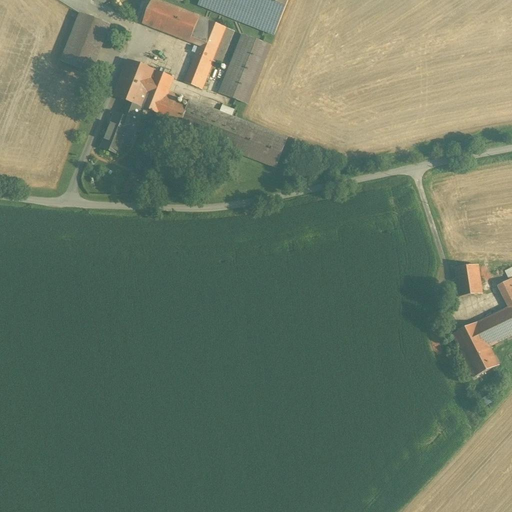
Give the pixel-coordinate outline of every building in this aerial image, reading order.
[(233,32),(154,0),(152,0),(143,25),(200,46),(184,83),(202,90),(213,61),(221,65),(233,32)] [(200,0),(199,5),(274,35),(288,0),(200,0)] [(109,26),(81,15),(62,62),(90,73),(109,26)] [(220,94),(247,105),(270,46),(243,35),(220,94)] [(128,60),(113,97),(130,103),(143,109),(159,115),(181,123),(187,108),(186,108),(175,104),(178,97),(168,93),(174,79),(128,60)] [(181,123),(178,129),(234,152),(245,123),(231,118),(234,111),(222,106),(219,113),(189,101),(186,108),(187,108),(181,123)] [(120,117),(115,115),(112,121),(114,122),(109,136),(107,135),(102,148),(118,154),(124,140),(128,142),(133,131),(135,132),(138,124),(137,123),(143,109),(130,103),(126,114),(122,113),(120,117)] [(245,123),(234,152),(245,156),(276,168),(287,140),(245,123)] [(137,185),(145,188),(153,167),(145,164),(142,172),(137,185)] [(137,185),(142,172),(135,169),(130,182),(137,185)] [(488,264),(455,269),(459,298),(493,293),(488,264)] [(466,360),(489,348),(511,336),(511,279),(498,287),(509,308),(453,335),(466,360)] [(489,348),(466,360),(474,378),(498,366),(489,348)] [(481,409),(489,402),(484,396),(476,402),(481,409)]
